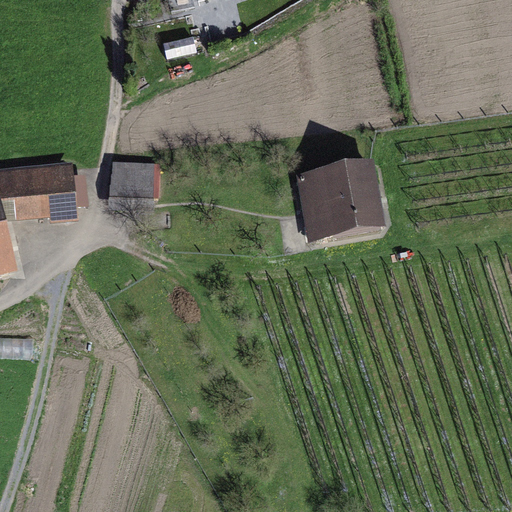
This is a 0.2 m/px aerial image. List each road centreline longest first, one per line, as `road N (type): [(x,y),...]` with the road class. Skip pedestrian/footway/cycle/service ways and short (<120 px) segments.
road 1 (track): [(122,0),(116,136),(72,257)]
road 2 (track): [(5,511),(72,257)]
